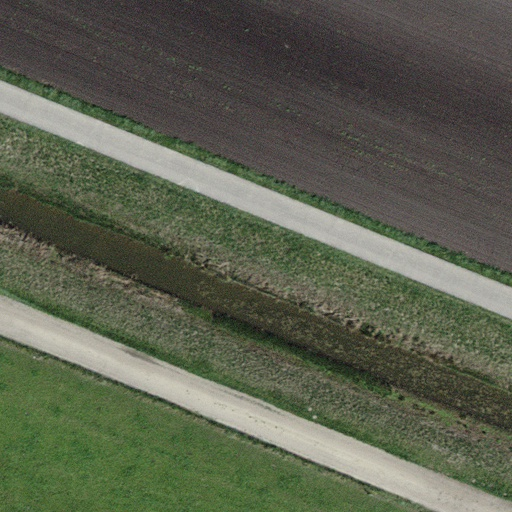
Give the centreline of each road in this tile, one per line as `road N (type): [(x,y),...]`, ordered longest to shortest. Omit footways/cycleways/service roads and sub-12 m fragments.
road 1 (track): [(0,99),(511,307)]
road 2 (track): [(0,317),(479,511)]
